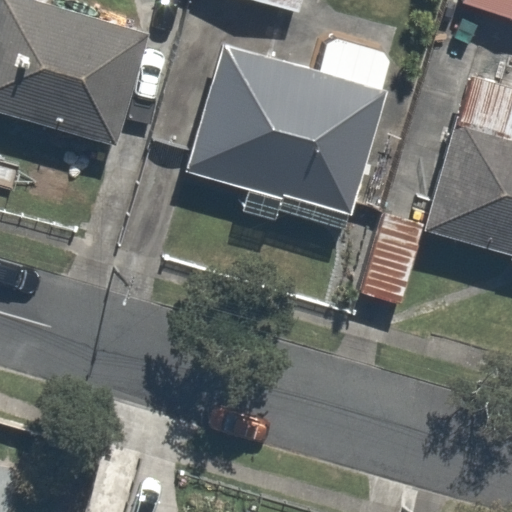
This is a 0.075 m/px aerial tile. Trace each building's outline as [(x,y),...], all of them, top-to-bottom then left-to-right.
[(29,0),(0,0),(0,112),(112,148),(147,36),(29,0)] [(242,0),(296,19),(302,0),(242,0)] [(511,0),(461,0),(511,16),(511,0)] [(313,69),(222,43),(187,171),(355,218),(401,52),(323,30),(313,69)] [(511,82),(466,69),(418,230),(511,257),(511,82)]
